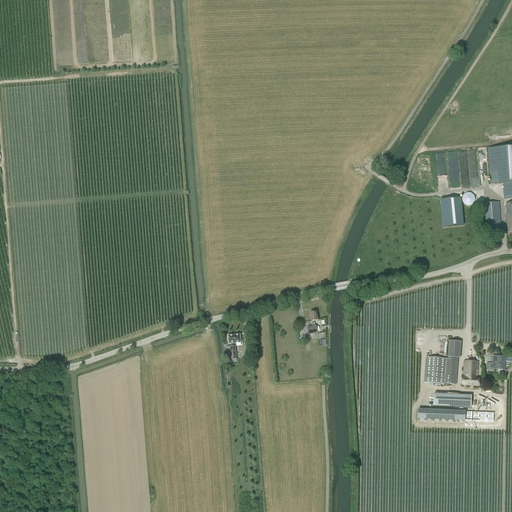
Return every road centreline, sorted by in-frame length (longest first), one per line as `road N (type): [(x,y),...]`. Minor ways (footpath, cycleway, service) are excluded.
road 1 (unclassified): [(333,288),(60,370),(0,368)]
road 2 (track): [(406,193),(367,165),(392,143),(482,0)]
road 3 (track): [(402,190),(417,150),(511,1)]
road 4 (unknown): [(20,369),(2,164)]
road 5 (unclassified): [(511,250),(423,276),(348,285)]
